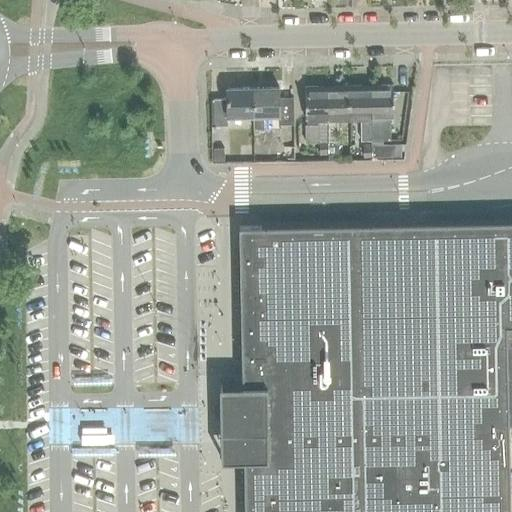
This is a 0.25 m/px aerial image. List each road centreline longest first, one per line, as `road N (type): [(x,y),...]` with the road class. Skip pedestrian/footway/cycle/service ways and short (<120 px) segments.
road 1 (unclassified): [(511,33),(177,41)]
road 2 (unclassified): [(0,72),(131,56),(177,41)]
road 3 (unclassified): [(177,41),(0,30)]
